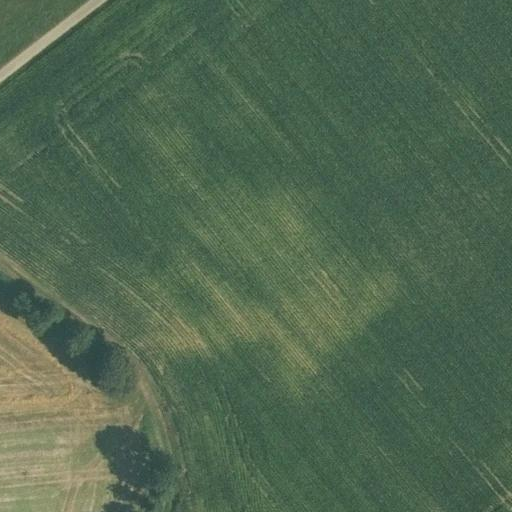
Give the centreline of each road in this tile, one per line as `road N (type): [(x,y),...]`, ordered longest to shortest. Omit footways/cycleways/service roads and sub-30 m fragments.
road 1 (track): [(186,511),(185,448),(164,394),(0,262)]
road 2 (track): [(100,0),(0,78)]
